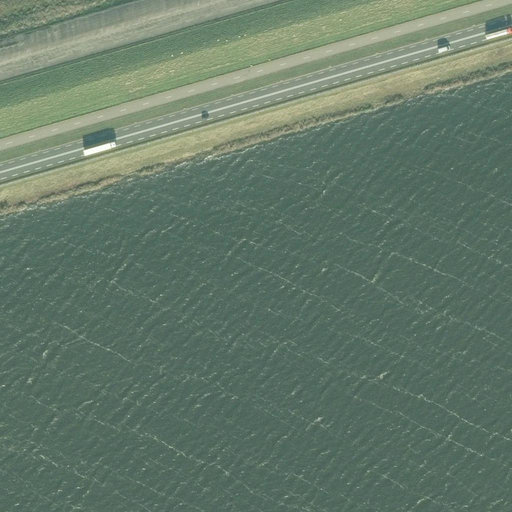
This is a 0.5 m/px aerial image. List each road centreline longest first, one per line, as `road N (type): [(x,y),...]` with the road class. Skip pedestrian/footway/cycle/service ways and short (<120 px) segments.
road 1 (primary): [(0,172),(511,25)]
road 2 (unclassified): [(0,145),(505,0)]
